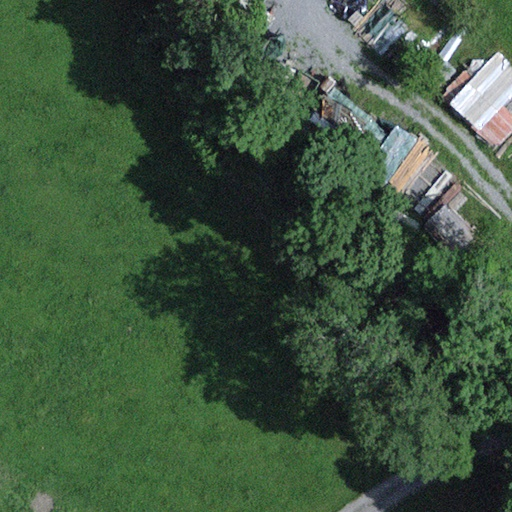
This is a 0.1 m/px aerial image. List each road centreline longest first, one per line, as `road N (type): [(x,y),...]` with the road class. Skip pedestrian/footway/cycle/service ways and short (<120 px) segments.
road 1 (track): [(210,0),(344,222),(452,329),(511,447)]
road 2 (track): [(348,511),(438,445),(452,329)]
